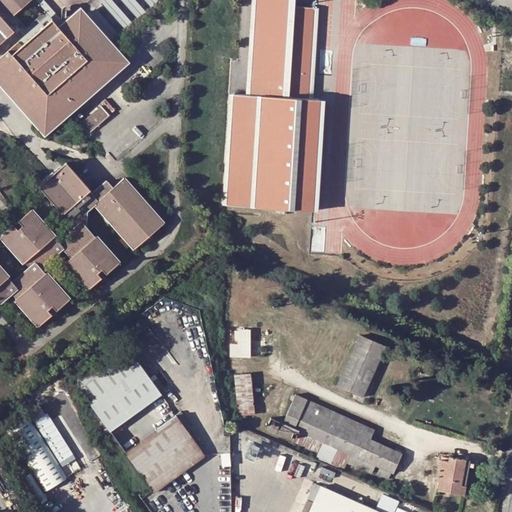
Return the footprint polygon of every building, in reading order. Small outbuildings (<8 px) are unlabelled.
[(32,0),(0,0),(0,43),(14,31),(0,14),(0,2),(13,17),(32,0)] [(67,24),(45,0),(35,0),(52,20),(61,30),(67,24)] [(135,24),(114,0),(105,0),(103,2),(128,30),(135,24)] [(149,13),(137,0),(124,0),(141,19),(149,13)] [(292,0),(249,0),(243,94),(236,94),(227,93),(221,206),(318,212),(324,100),(312,99),(317,9),(302,8),(291,7),(292,0)] [(122,36),(98,7),(91,13),(115,41),(122,36)] [(65,116),(126,60),(117,50),(83,11),(67,24),(61,30),(52,20),(24,45),(21,41),(0,59),(0,76),(47,132),(65,116)] [(82,122),(91,133),(118,111),(109,100),(82,122)] [(79,172),(70,162),(60,170),(55,175),(52,177),(42,187),(65,213),(68,211),(79,225),(60,241),(56,237),(58,235),(33,209),(20,219),(25,224),(20,228),(16,223),(4,235),(28,262),(29,261),(33,267),(14,283),(10,278),(12,275),(0,261),(0,297),(5,302),(16,292),(44,323),(56,313),(52,309),(56,305),(60,309),(74,297),(52,272),(51,273),(46,267),(66,248),(75,258),(71,262),(94,288),(107,275),(103,272),(108,266),(113,271),(125,261),(102,234),(101,235),(91,224),(90,210),(99,203),(140,248),(168,222),(127,177),(117,186),(112,181),(97,194),(92,189),(94,188),(79,172)] [(250,356),(250,328),(236,328),(236,330),(233,330),(233,338),(236,338),(236,343),(229,343),(229,356),(250,356)] [(129,352),(141,343),(135,333),(122,342),(129,352)] [(336,384),(361,396),(385,346),(360,334),(336,384)] [(122,342),(72,379),(95,412),(108,429),(159,393),(129,352),(122,342)] [(237,415),(254,414),(252,373),(234,373),(237,415)] [(369,438),(373,428),(295,393),(274,440),(343,469),(347,460),(371,471),(376,462),(393,470),(401,454),(369,438)] [(27,412),(3,426),(40,490),(65,476),(27,412)] [(47,432),(51,429),(49,427),(56,421),(48,412),(37,421),(47,432)] [(88,417),(115,455),(123,450),(108,429),(95,412),(88,417)] [(123,450),(152,490),(203,453),(174,414),(123,450)] [(438,488),(463,493),(469,460),(441,454),(435,480),(439,481),(438,488)] [(388,472),(377,467),(374,473),(386,478),(388,472)] [(385,511),(317,483),(304,511),(385,511)]
